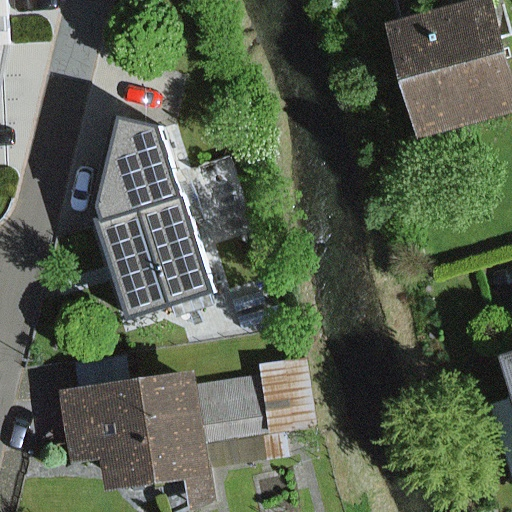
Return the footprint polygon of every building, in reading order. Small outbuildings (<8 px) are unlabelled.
[(511,24),(506,3),(401,30),(428,134),(511,111),(511,24)] [(160,97),(107,114),(129,182),(182,165),(160,97)] [(186,191),(81,222),(113,328),(217,297),(186,191)] [(264,361),(276,428),(325,420),(314,352),(264,361)] [(511,352),(487,360),(511,446),(511,352)] [(191,377),(55,395),(66,475),(96,471),(100,496),(205,482),(191,377)]
